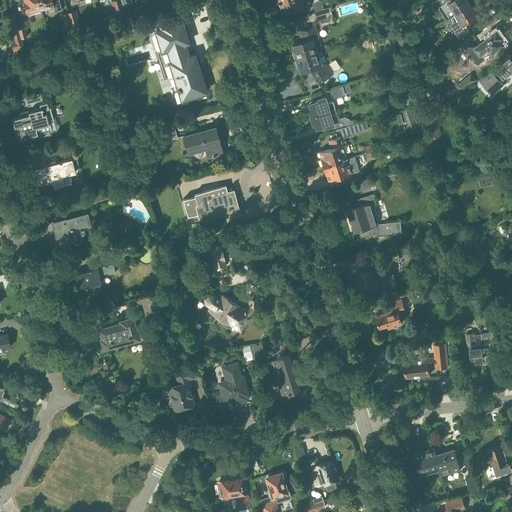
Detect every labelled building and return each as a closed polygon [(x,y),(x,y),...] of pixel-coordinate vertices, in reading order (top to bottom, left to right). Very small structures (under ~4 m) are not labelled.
[(24,0),(25,1),(23,2),(27,17),(34,15),(33,13),(41,11),(37,0),(24,0)] [(48,9),(48,11),(54,9),(55,13),(63,11),(59,0),(37,0),(41,11),(48,9)] [(114,0),(113,1),(116,11),(123,9),(120,0),(114,0)] [(301,2),(300,0),(288,0),(279,3),(283,15),(304,8),(302,2),(301,2)] [(314,11),(323,8),(321,0),(312,3),(314,11)] [(438,0),(436,2),(447,20),(456,14),(456,15),(471,5),(467,0),(438,0)] [(456,15),(459,20),(451,25),(460,39),(469,33),(468,32),(475,27),(471,20),(477,16),(471,5),(456,15)] [(324,9),(323,8),(314,11),(317,22),(333,17),(330,7),(324,9)] [(68,13),(70,23),(79,20),(76,10),(68,13)] [(60,15),(61,20),(63,19),(64,24),(70,23),(68,13),(60,15)] [(205,92),(193,55),(188,57),(183,43),(187,42),(181,24),(177,25),(176,21),(160,26),(162,30),(156,32),(162,49),(156,51),(156,52),(158,51),(159,56),(158,56),(159,61),(161,61),(162,65),(161,66),(165,79),(174,76),(178,87),(177,87),(178,91),(179,91),(182,99),(188,97),(188,94),(192,92),(193,95),(205,92)] [(27,26),(19,28),(21,38),(21,39),(27,37),(26,32),(28,31),(27,26)] [(291,52),(294,58),(295,58),(296,59),(322,51),(323,50),(316,27),(306,30),(306,31),(300,31),(300,42),(291,45),(293,52),(291,52)] [(12,30),(13,35),(15,35),(16,40),(21,38),(19,28),(12,30)] [(478,53),(480,56),(481,56),(486,62),(495,55),(492,53),(503,44),(499,39),(502,37),(497,31),(476,48),(470,40),(460,47),(466,55),(469,52),(478,53)] [(13,35),(15,41),(11,42),(14,54),(24,52),(21,39),(21,38),(16,40),(15,35),(13,35)] [(300,72),(309,69),(318,83),(332,74),(325,63),(323,64),(322,62),(325,62),(322,51),(296,59),(296,60),(294,60),(296,67),(298,66),(300,72)] [(493,72),(492,72),(481,82),(493,96),(505,84),(502,82),(510,75),(511,75),(511,74),(511,64),(498,78),(493,72)] [(463,95),(479,83),(472,74),(456,86),(463,95)] [(327,91),(328,96),(332,94),(334,98),(345,95),(345,93),(351,91),(349,84),(327,91)] [(41,93),(25,97),(26,104),(43,100),(41,93)] [(308,104),(310,108),(308,109),(310,117),(335,110),(333,101),(327,103),(326,99),(308,104)] [(12,119),(14,127),(17,126),(20,139),(34,135),(33,135),(37,134),(38,138),(50,135),(49,131),(52,130),(50,121),(54,119),(50,108),(49,108),(47,103),(39,105),(41,109),(28,112),(29,115),(12,119)] [(336,128),(346,125),(347,126),(353,124),(354,121),(345,117),(338,119),(335,110),(310,117),(312,125),(315,124),(316,130),(328,126),(329,128),(336,126),(336,128)] [(422,124),(427,139),(441,135),(437,119),(422,124)] [(366,121),(350,126),(352,133),(368,129),(366,121)] [(161,126),(166,141),(178,138),(173,123),(161,126)] [(182,136),(187,154),(205,149),(207,158),(223,154),(215,127),(182,136)] [(319,152),(321,158),(320,158),(322,166),(347,158),(343,145),(346,144),(344,136),(329,141),(331,148),(319,152)] [(89,138),(78,141),(80,148),(90,145),(89,138)] [(75,173),(73,165),(78,164),(76,157),(34,168),(38,185),(52,181),(54,189),(58,188),(58,187),(65,185),(63,176),(75,173)] [(322,166),(325,175),(326,175),(328,181),(351,173),(347,158),(322,166)] [(501,176),(499,168),(475,174),(478,188),(482,188),(480,181),(501,176)] [(194,194),(195,196),(183,199),(187,217),(198,214),(198,217),(238,206),(235,194),(229,196),(226,185),(194,194)] [(106,191),(86,196),(88,204),(108,198),(106,191)] [(347,210),(354,231),(359,230),(361,236),(401,232),(400,221),(378,224),(372,204),(376,202),(373,194),(360,198),(363,205),(347,210)] [(66,218),(53,222),(59,245),(71,242),(72,242),(75,242),(74,240),(80,239),(80,238),(81,238),(79,229),(91,226),(88,212),(66,218)] [(127,243),(114,247),(117,257),(130,254),(127,243)] [(213,270),(226,266),(220,245),(207,249),(213,270)] [(168,251),(171,264),(178,262),(175,249),(168,251)] [(74,274),(78,289),(86,287),(88,295),(101,292),(99,283),(101,283),(99,275),(109,273),(109,274),(115,273),(113,264),(74,274)] [(376,271),(358,273),(361,293),(379,291),(379,290),(381,290),(381,291),(396,289),(395,283),(396,283),(396,280),(395,280),(394,274),(379,275),(380,283),(378,283),(377,276),(376,277),(376,271)] [(510,282),(501,283),(503,298),(511,297),(510,282)] [(209,307),(209,308),(208,310),(222,319),(227,311),(225,310),(231,300),(217,291),(215,294),(213,293),(208,294),(205,299),(206,305),(209,307)] [(148,298),(153,313),(168,309),(163,294),(148,298)] [(225,310),(227,311),(222,319),(240,330),(251,313),(257,308),(257,297),(249,297),(249,305),(245,309),(231,300),(225,310)] [(388,304),(390,311),(377,315),(381,330),(403,323),(402,320),(403,319),(402,315),(407,314),(402,299),(388,304)] [(454,310),(455,322),(463,321),(461,309),(454,310)] [(101,335),(102,337),(99,338),(102,349),(141,339),(138,328),(136,328),(133,316),(119,320),(120,322),(98,327),(100,335),(101,335)] [(472,364),(485,362),(482,342),(483,342),(482,334),(475,335),(475,333),(466,334),(469,352),(471,352),(472,364)] [(0,352),(3,352),(2,349),(10,347),(7,334),(0,335),(0,352)] [(497,336),(489,337),(490,342),(483,342),(482,342),(485,362),(498,361),(496,349),(498,349),(497,336)] [(250,346),(254,361),(266,358),(262,343),(250,346)] [(432,345),(433,355),(433,357),(417,359),(417,362),(405,363),(406,378),(430,375),(429,367),(435,366),(436,369),(448,367),(445,343),(432,345)] [(242,348),(245,358),(253,356),(249,346),(242,348)] [(289,356),(271,361),(260,364),(264,374),(274,371),(282,395),(300,390),(289,356)] [(223,400),(226,402),(232,400),(233,404),(241,401),(240,398),(249,395),(243,374),(242,375),(238,361),(221,366),(225,380),(218,382),(223,400)] [(170,386),(172,393),(170,394),(174,408),(184,405),(184,407),(194,405),(187,380),(200,376),(197,365),(177,371),(180,383),(170,386)] [(0,393),(2,394),(0,398),(16,407),(22,396),(6,388),(6,389),(1,387),(4,382),(0,379),(0,393)] [(0,426),(4,428),(10,417),(0,411),(0,426)] [(504,448),(502,444),(489,448),(495,469),(501,467),(501,468),(509,465),(506,455),(504,448)] [(415,454),(421,474),(439,469),(441,475),(442,475),(434,448),(415,454)] [(437,454),(435,448),(434,448),(442,475),(461,469),(455,449),(437,454)] [(310,460),(314,474),(320,472),(323,484),(337,480),(338,479),(332,460),(318,464),(317,458),(310,460)] [(269,497),(271,502),(260,505),(261,511),(279,511),(276,500),(275,501),(273,496),(286,492),(283,482),(287,480),(285,472),(273,475),(272,473),(266,475),(270,490),(267,491),(269,497)] [(236,495),(236,496),(234,497),(237,510),(251,508),(248,495),(247,495),(245,478),(219,482),(221,497),(236,495)] [(444,503),(447,511),(442,511),(464,511),(466,511),(465,509),(466,508),(463,497),(444,503)] [(308,511),(325,507),(323,501),(302,507),(303,511),(308,511)]
